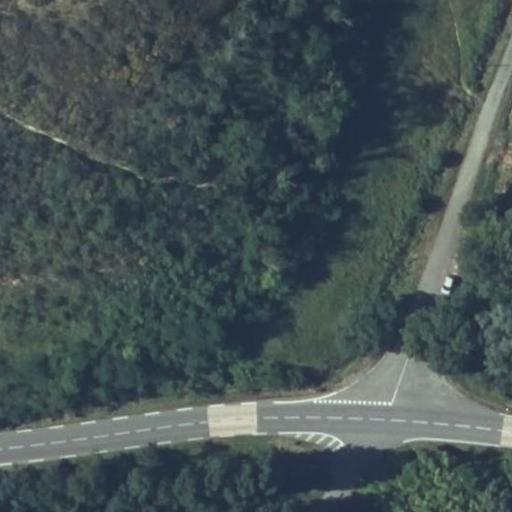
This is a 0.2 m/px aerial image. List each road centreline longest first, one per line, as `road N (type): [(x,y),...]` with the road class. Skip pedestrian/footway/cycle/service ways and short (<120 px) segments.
road 1 (unclassified): [(382,418),(511,52)]
road 2 (tertiary): [(0,448),(248,416),(382,418)]
road 3 (tertiary): [(382,418),(511,430)]
